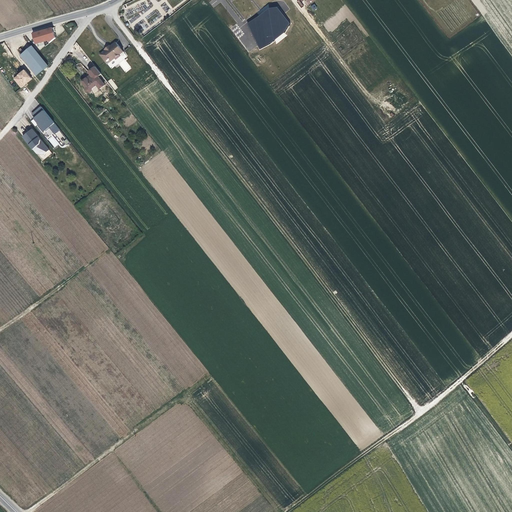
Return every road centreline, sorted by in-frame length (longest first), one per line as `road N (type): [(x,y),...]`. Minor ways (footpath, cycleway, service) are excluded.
road 1 (track): [(421,412),(138,43)]
road 2 (track): [(285,511),(511,336)]
road 3 (track): [(180,396),(28,511)]
road 4 (residential): [(95,11),(0,136)]
road 5 (track): [(0,329),(106,253)]
